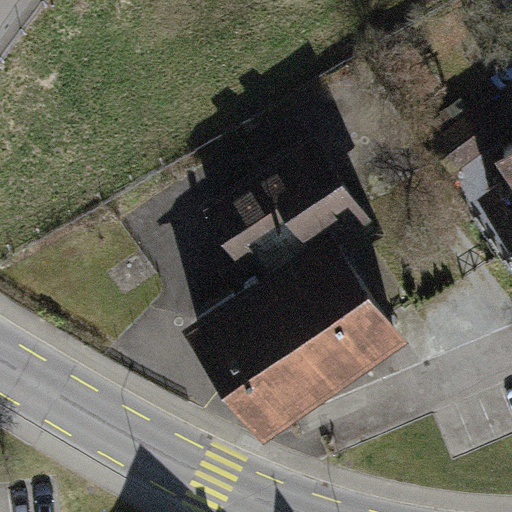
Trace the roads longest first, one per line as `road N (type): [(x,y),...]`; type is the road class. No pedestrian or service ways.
road 1 (tertiary): [(282,511),(213,484),(0,365)]
road 2 (residential): [(511,349),(275,452)]
